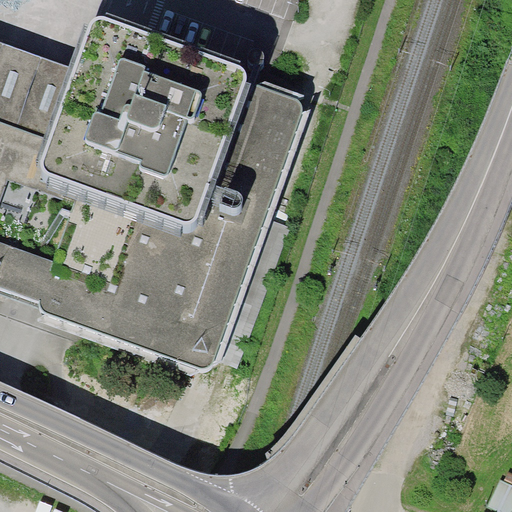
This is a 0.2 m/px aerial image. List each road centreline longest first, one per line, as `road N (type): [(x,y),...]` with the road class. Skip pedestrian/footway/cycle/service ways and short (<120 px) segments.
road 1 (unclassified): [(273,511),(303,486),(376,383),(463,225),(511,108)]
road 2 (unknown): [(0,1),(84,45),(94,90),(89,137),(0,286)]
road 3 (secondary): [(208,511),(0,412)]
road 4 (unknown): [(0,319),(173,385)]
